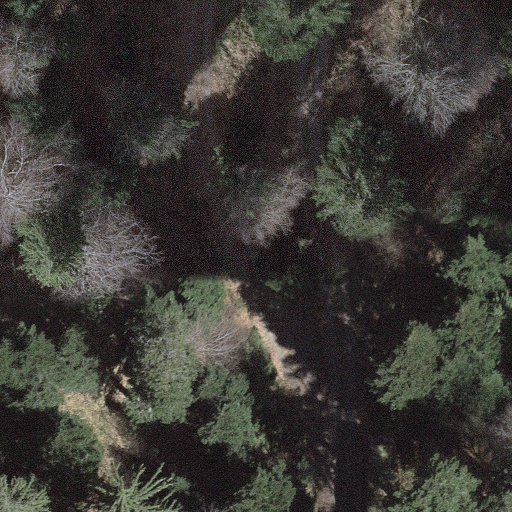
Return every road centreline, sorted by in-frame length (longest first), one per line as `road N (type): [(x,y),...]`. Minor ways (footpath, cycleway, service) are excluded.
road 1 (track): [(336,495),(298,378),(207,180),(191,84),(200,0)]
road 2 (track): [(329,0),(312,40),(299,117),(332,320),(336,495)]
